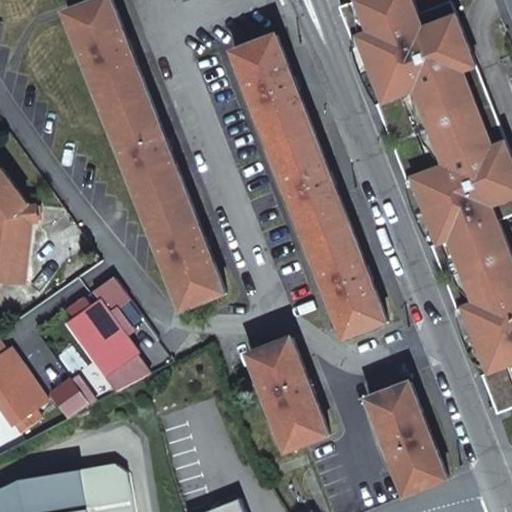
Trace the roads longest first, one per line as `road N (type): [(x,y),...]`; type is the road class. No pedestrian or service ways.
road 1 (residential): [(508,511),(306,0)]
road 2 (unknown): [(0,471),(61,447),(135,444),(153,469),(163,511)]
road 3 (unknown): [(368,363),(386,484)]
